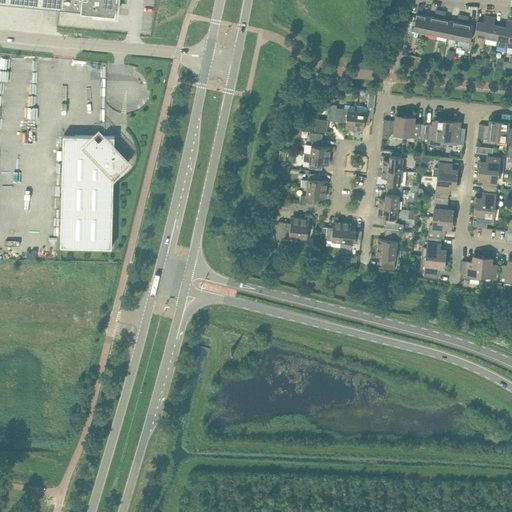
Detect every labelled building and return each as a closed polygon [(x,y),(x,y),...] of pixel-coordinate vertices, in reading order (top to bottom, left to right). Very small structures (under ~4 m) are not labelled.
[(0,0),(0,2),(15,4),(115,14),(116,5),(115,5),(115,0),(0,0)] [(425,31),(428,16),(416,13),(413,29),(425,31)] [(486,37),(490,16),(485,15),(483,22),(477,21),(474,35),(486,37)] [(436,34),(439,18),(428,16),(425,31),(436,34)] [(497,39),(500,25),(494,24),(495,17),(490,16),(486,37),(497,39)] [(447,36),(451,20),(439,18),(436,34),(447,36)] [(458,38),(462,23),(451,20),(447,36),(458,38)] [(507,47),(511,21),(511,20),(507,20),(505,27),(500,25),(497,39),(496,44),(507,47)] [(473,25),(462,23),(458,38),(470,41),(473,25)] [(448,50),(446,59),(453,60),(455,51),(448,50)] [(369,90),(367,106),(374,106),(375,93),(375,91),(369,90)] [(354,129),(356,110),(336,108),(337,105),(332,104),(329,107),(328,120),(346,122),(345,128),(354,129)] [(370,116),(373,116),(374,106),(367,106),(367,111),(356,110),(354,129),(363,130),(364,124),(369,124),(370,116)] [(403,134),(405,115),(396,114),(396,120),(384,119),(382,137),(389,138),(389,133),(399,134),(403,134)] [(414,116),(405,115),(403,134),(417,136),(417,140),(423,141),(425,123),(413,122),(414,116)] [(443,138),(445,119),(436,118),(436,124),(425,123),(423,141),(423,142),(428,142),(428,144),(442,145),(443,138)] [(460,121),(445,119),(443,138),(457,140),(457,143),(463,144),(465,128),(459,127),(460,121)] [(497,139),(499,120),(490,119),(490,125),(479,124),(477,137),(493,139),(497,139)] [(508,121),(499,120),(497,139),(511,140),(510,145),(511,145),(511,127),(507,127),(508,121)] [(63,135),(61,246),(112,247),(113,176),(129,162),(114,146),(114,136),(104,136),(99,130),(94,135),(63,135)] [(322,133),(312,132),(310,132),(309,140),(312,140),(311,146),(305,145),(304,153),(329,155),(330,146),(324,146),(325,140),(322,140),(322,133)] [(403,156),(400,156),(400,152),(390,151),(389,160),(383,159),(382,168),(401,170),(403,156)] [(328,164),(329,155),(304,153),(304,160),(309,161),(309,168),(322,169),(322,164),(328,164)] [(413,153),(413,158),(416,162),(421,162),(421,154),(413,153)] [(452,157),(442,156),(439,156),(438,167),(435,167),(435,169),(433,169),(432,175),(437,176),(456,178),(457,169),(451,168),(452,157)] [(505,158),(500,157),(496,157),(487,156),(486,161),(480,160),(479,169),(498,171),(503,172),(505,158)] [(407,171),(401,170),(382,168),(381,177),(387,178),(386,187),(402,189),(402,186),(405,186),(407,171)] [(496,188),(498,171),(479,169),(478,178),(484,179),(483,186),(496,188)] [(308,173),(307,180),(302,179),(301,187),(307,187),(326,189),(327,180),(321,180),(321,174),(308,173)] [(455,187),(456,178),(437,176),(435,196),(448,197),(449,186),(455,187)] [(494,208),(496,193),(496,188),(483,186),(482,197),(476,197),(475,206),(494,208)] [(325,198),(326,189),(307,187),(306,196),(300,195),(299,203),(306,204),(306,201),(318,203),(319,197),(325,198)] [(397,209),(399,195),(401,195),(402,189),(386,187),(385,198),(379,198),(378,207),(397,209)] [(447,208),(448,197),(435,196),(433,216),(452,218),(453,209),(447,208)] [(493,222),(494,208),(475,206),(474,215),(480,215),(480,220),(474,219),(473,226),(487,227),(487,221),(493,222)] [(396,223),(397,209),(378,207),(377,216),(383,216),(383,222),(386,222),(385,228),(398,229),(399,223),(396,223)] [(451,227),(452,218),(433,216),(431,236),(441,237),(444,238),(445,226),(451,227)] [(298,237),(300,218),(291,217),(290,223),(278,221),(277,231),(276,238),(284,239),(284,235),(298,237)] [(309,218),(300,218),(298,237),(312,238),(314,225),(308,225),(309,218)] [(340,241),(343,222),(333,221),(333,227),(321,226),(319,245),(326,245),(327,240),(340,241)] [(351,223),(343,222),(340,241),(350,242),(360,243),(362,230),(351,229),(351,223)] [(396,249),(398,235),(402,235),(402,230),(399,229),(398,229),(385,228),(384,239),(378,238),(377,247),(396,249)] [(441,237),(431,236),(428,236),(427,247),(424,247),(422,248),(421,255),(445,258),(446,249),(440,248),(441,237)] [(394,269),(396,249),(377,247),(376,256),(382,257),(381,268),(394,269)] [(444,267),(445,258),(421,255),(420,263),(421,265),(425,265),(424,276),(427,276),(437,277),(438,266),(444,267)] [(480,275),(482,256),(474,255),(473,261),(462,260),(460,273),(463,273),(466,273),(466,278),(480,279),(480,275)] [(491,257),(482,256),(480,275),(495,277),(496,264),(491,263),(491,257)] [(511,258),(508,258),(508,265),(502,264),(501,277),(506,278),(506,282),(511,283),(511,258)]
